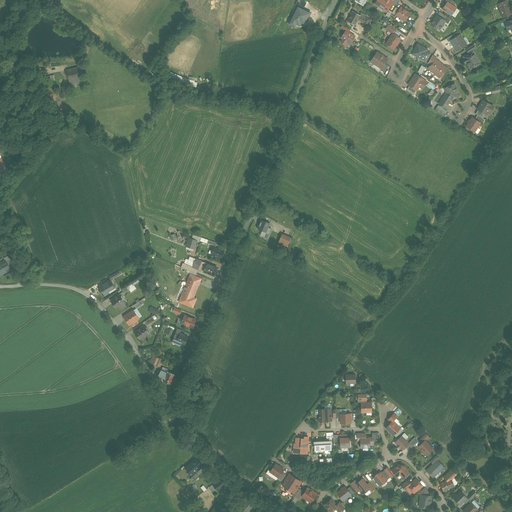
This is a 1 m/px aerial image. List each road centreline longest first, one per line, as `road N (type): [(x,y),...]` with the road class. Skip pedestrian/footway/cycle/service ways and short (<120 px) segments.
road 1 (residential): [(170,404),(335,0)]
road 2 (residential): [(0,285),(82,291),(113,321),(170,404)]
road 3 (residential): [(170,404),(234,475),(286,511)]
